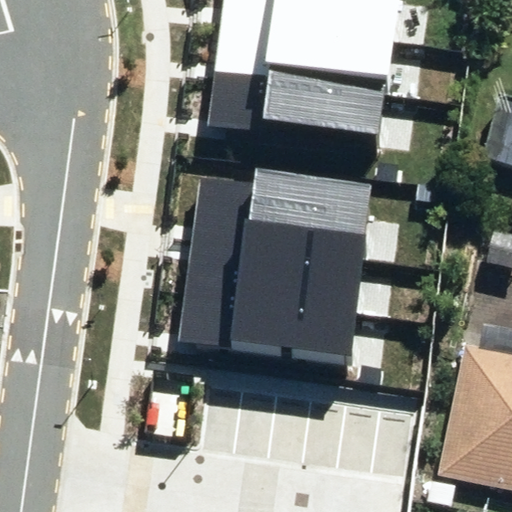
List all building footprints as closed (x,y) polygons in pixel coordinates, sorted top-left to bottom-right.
[(392,33),(396,0),(224,0),(224,8),(392,33)] [(392,33),(224,8),(216,62),(384,87),(392,33)] [(375,148),(384,87),(216,62),(207,123),(375,148)] [(474,169),(511,179),(511,115),(489,109),(474,169)] [(362,251),(370,194),(202,169),(194,226),(362,251)] [(362,251),(194,226),(186,280),(354,305),(362,251)] [(345,366),(354,305),(186,280),(177,341),(345,366)] [(433,479),(511,496),(511,337),(479,331),(474,357),(460,354),(433,479)] [(419,507),(442,511),(444,511),(448,493),(423,488),(419,507)]
